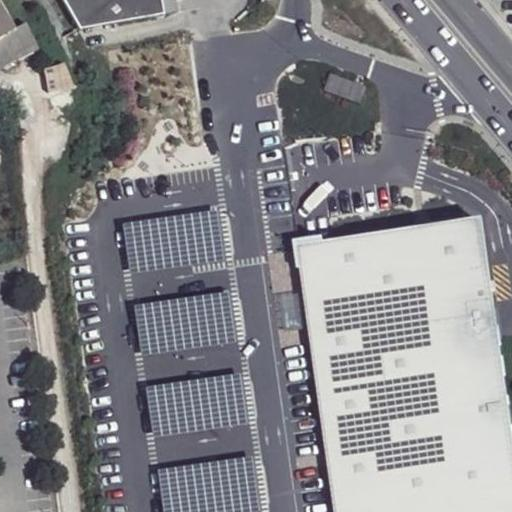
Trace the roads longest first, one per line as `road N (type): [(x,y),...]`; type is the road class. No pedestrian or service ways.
road 1 (unclassified): [(70,511),(30,210)]
road 2 (primary): [(396,0),(511,141)]
